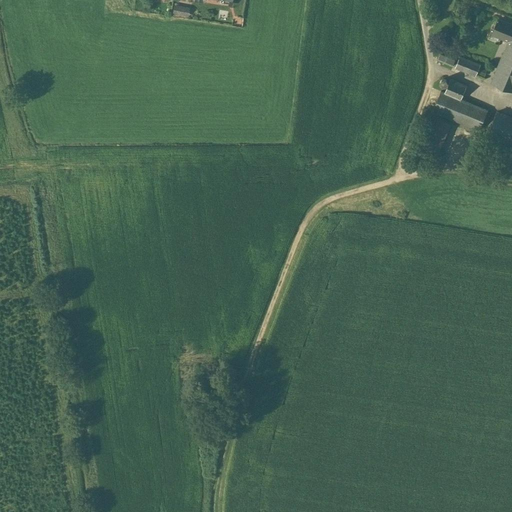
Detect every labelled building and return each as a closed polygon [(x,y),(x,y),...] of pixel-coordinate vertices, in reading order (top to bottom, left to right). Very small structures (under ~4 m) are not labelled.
[(172,14),(188,14),(188,5),(172,5),(172,14)] [(511,31),(511,24),(498,19),(493,31),(509,38),(511,31)] [(511,53),(505,50),(491,82),(511,91),(511,53)] [(454,61),(440,55),(437,60),(452,66),(454,61)] [(480,65),(460,56),(455,67),(475,76),(480,65)] [(466,86),(450,80),(444,93),(440,92),(432,111),(479,131),(487,111),(460,100),(466,86)] [(511,118),(496,112),(487,134),(511,144),(511,118)] [(450,124),(433,117),(419,152),(435,159),(450,124)]
